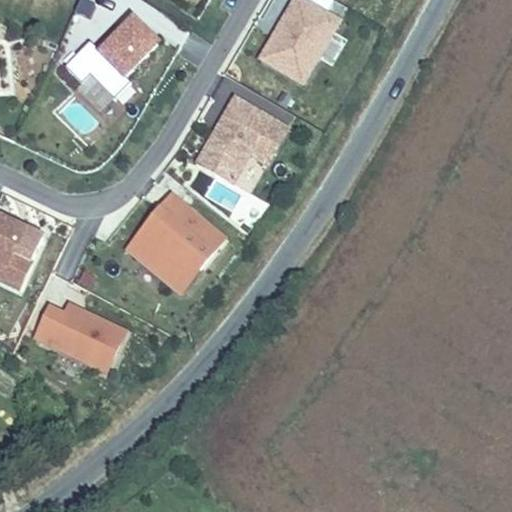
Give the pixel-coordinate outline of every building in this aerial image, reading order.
[(302,85),(339,23),(300,0),(296,0),(289,12),(293,15),(283,32),(279,29),(261,60),(302,85)] [(283,32),(293,15),(289,12),(279,29),(283,32)] [(123,80),(157,46),(134,23),(102,55),(90,44),(65,69),(81,85),(88,77),(112,101),(128,85),(123,80)] [(267,164),(286,131),(235,102),(227,116),(230,118),(226,127),(222,125),(200,163),(232,183),(249,154),(267,164)] [(226,127),(230,118),(227,116),(222,125),(226,127)] [(200,270),(224,242),(172,198),(160,213),(166,219),(156,232),(149,226),(129,251),(171,287),(191,263),(200,270)] [(156,232),(166,219),(160,213),(149,226),(156,232)] [(15,255),(26,232),(0,219),(0,262),(8,267),(1,281),(18,289),(31,263),(15,255)] [(8,267),(0,262),(0,280),(1,281),(8,267)] [(179,295),(200,270),(191,263),(171,287),(179,295)] [(107,373),(126,335),(70,308),(66,317),(51,310),(37,340),(107,373)]
